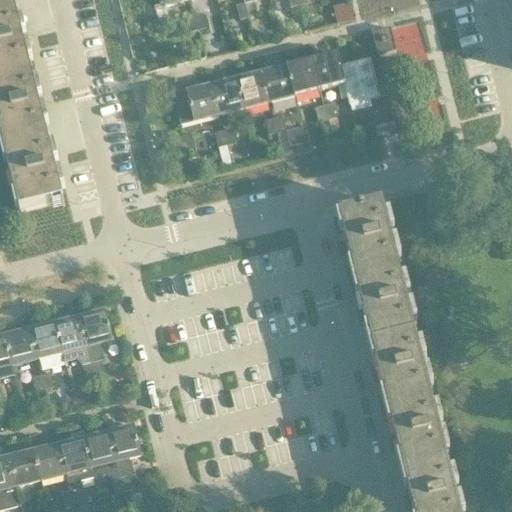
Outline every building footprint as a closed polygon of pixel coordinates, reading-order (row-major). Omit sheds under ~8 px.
[(12,0),(0,0),(0,13),(15,10),(12,0)] [(162,0),(165,9),(191,3),(190,0),(162,0)] [(243,0),(245,5),(249,20),(257,18),(253,4),(257,3),(256,0),(243,0)] [(287,0),(290,10),(298,8),(295,0),(287,0)] [(335,7),(339,24),(356,20),(352,3),(335,7)] [(240,22),(249,20),(245,5),(236,8),(240,22)] [(15,10),(0,13),(0,81),(31,74),(15,10)] [(203,16),(195,18),(198,32),(206,30),(203,16)] [(186,20),(190,34),(198,32),(195,18),(186,20)] [(390,31),(372,35),(378,59),(396,54),(390,31)] [(338,57),(312,63),(319,93),(344,87),(341,68),(338,57)] [(370,60),(341,68),(344,87),(349,107),(380,100),(370,60)] [(312,63),(287,69),(295,99),(319,93),(312,63)] [(287,69),(262,75),(270,105),(295,99),(287,69)] [(31,74),(0,81),(0,136),(3,149),(24,144),(47,138),(31,74)] [(262,75),(237,82),(245,112),(270,105),(262,75)] [(237,82),(212,88),(219,118),(245,112),(237,82)] [(212,88),(186,94),(187,98),(174,101),(181,127),(194,124),(219,118),(212,88)] [(332,106),(323,108),(327,123),(336,121),(332,106)] [(327,123),(323,108),(314,110),(318,126),(327,123)] [(282,118),(274,121),(277,136),(286,134),(282,118)] [(265,123),(269,138),(277,136),(274,121),(265,123)] [(394,123),(376,127),(378,136),(384,135),(384,138),(396,135),(394,123)] [(232,131),(223,133),(227,148),(235,146),(232,131)] [(215,135),(219,150),(227,148),(223,133),(215,135)] [(47,138),(24,144),(3,149),(20,215),(61,205),(62,209),(65,208),(47,138)] [(339,216),(355,282),(399,271),(383,205),(339,216)] [(399,271),(355,282),(371,345),(415,334),(399,271)] [(104,362),(100,346),(113,343),(105,313),(80,319),(87,349),(91,365),(92,365),(95,379),(97,387),(103,386),(101,378),(103,377),(100,363),(104,362)] [(91,365),(87,349),(80,319),(55,326),(63,356),(65,365),(78,362),(83,367),(88,389),(97,387),(95,379),(92,365),(91,365)] [(63,356),(55,326),(30,332),(37,362),(63,356)] [(30,332),(5,338),(12,368),(37,362),(30,332)] [(415,334),(371,345),(387,409),(431,398),(415,334)] [(5,338),(0,339),(0,371),(12,368),(5,338)] [(50,375),(41,377),(45,392),(54,390),(50,375)] [(33,379),(37,394),(45,392),(41,377),(33,379)] [(78,408),(97,404),(95,392),(75,396),(78,408)] [(431,398),(387,409),(403,474),(447,462),(431,398)] [(134,428),(108,435),(120,480),(124,495),(132,493),(128,478),(133,477),(129,461),(142,458),(134,428)] [(120,480),(108,435),(84,441),(91,471),(94,480),(105,478),(112,482),(120,480)] [(94,480),(91,471),(84,441),(59,447),(66,477),(70,492),(74,507),(83,505),(79,490),(81,484),(94,480)] [(66,477),(59,447),(34,453),(41,483),(66,477)] [(34,453),(9,460),(16,490),(41,483),(34,453)] [(0,493),(16,490),(9,460),(0,461),(0,493)] [(459,511),(447,462),(403,474),(412,511),(459,511)] [(74,507),(70,492),(61,495),(65,510),(74,507)] [(31,511),(29,503),(20,505),(21,511),(31,511)]
